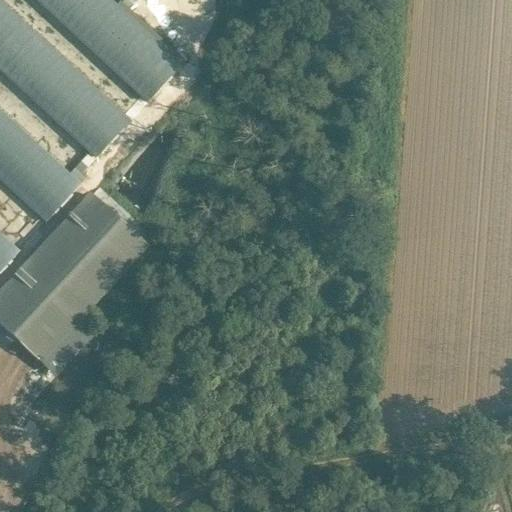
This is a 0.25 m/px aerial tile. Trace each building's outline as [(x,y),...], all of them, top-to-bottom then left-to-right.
[(181,67),(108,0),(35,0),(147,103),(181,67)] [(0,3),(0,70),(96,159),(129,123),(0,3)] [(0,178),(46,221),(79,185),(0,112),(0,178)] [(92,196),(0,295),(0,326),(37,361),(145,245),(92,196)] [(0,272),(18,253),(0,236),(0,272)]
